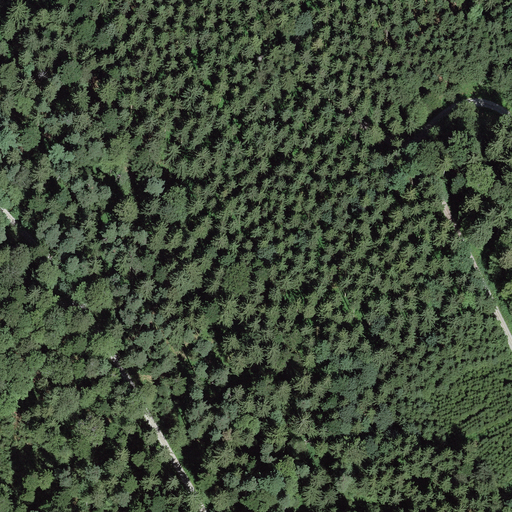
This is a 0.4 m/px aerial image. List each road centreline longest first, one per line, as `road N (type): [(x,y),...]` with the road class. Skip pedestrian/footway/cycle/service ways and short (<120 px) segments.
road 1 (track): [(0,211),(79,298),(200,511)]
road 2 (track): [(272,0),(341,100),(402,155),(457,105),(489,104),(511,119)]
road 3 (track): [(511,343),(428,176),(402,155)]
